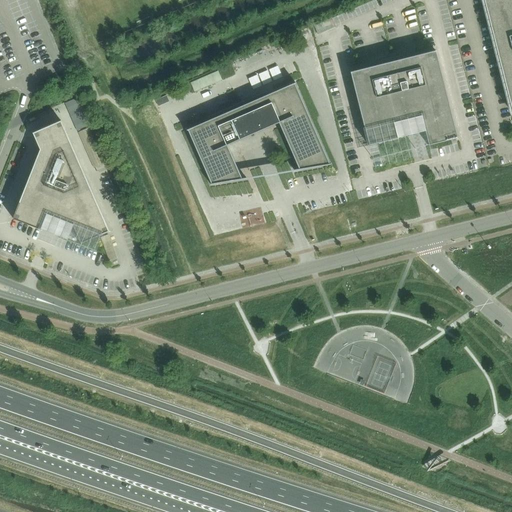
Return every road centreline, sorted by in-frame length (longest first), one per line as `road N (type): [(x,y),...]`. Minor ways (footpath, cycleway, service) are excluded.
road 1 (trunk): [(342,511),(0,396)]
road 2 (tertiary): [(120,315),(428,240)]
road 3 (trunk): [(0,428),(244,511)]
road 4 (unknown): [(43,251),(109,273),(132,268),(84,150)]
road 5 (trunk): [(0,441),(203,511)]
road 6 (tertiary): [(120,315),(87,315),(0,285)]
road 7 (unclassified): [(511,328),(437,262),(428,240)]
